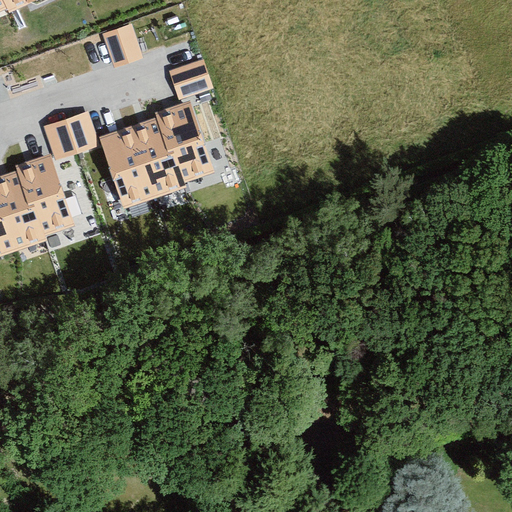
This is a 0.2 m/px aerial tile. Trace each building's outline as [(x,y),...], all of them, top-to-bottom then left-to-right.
[(0,0),(0,12),(7,9),(9,12),(35,0),(0,0)] [(104,33),(116,69),(144,59),(132,23),(104,33)] [(205,59),(170,71),(180,101),(215,89),(205,59)] [(99,137),(123,208),(188,186),(186,182),(216,172),(191,100),(155,112),(157,118),(99,137)] [(88,111),(45,126),(56,160),(100,146),(88,111)] [(0,177),(0,256),(48,240),(46,236),(76,226),(52,154),(15,166),(17,171),(0,177)]
